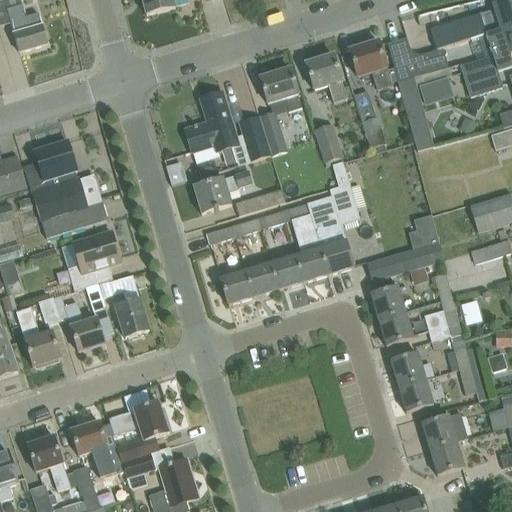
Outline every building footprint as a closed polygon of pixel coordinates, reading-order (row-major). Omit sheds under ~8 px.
[(0,0),(0,28),(11,25),(7,11),(22,7),(19,0),(0,0)] [(141,0),(146,18),(175,11),(172,0),(210,0),(210,1),(213,0),(141,0)] [(207,6),(205,0),(190,0),(192,9),(207,6)] [(496,15),(480,20),(485,37),(511,29),(511,0),(493,7),(495,11),(496,15)] [(22,7),(7,11),(11,25),(19,55),(48,47),(38,16),(26,19),(23,7),(22,7)] [(465,20),(430,31),(437,52),(443,50),(444,50),(454,47),(485,37),(480,20),(466,24),(465,20)] [(511,56),(511,29),(485,37),(491,57),(508,52),(510,57),(511,56)] [(407,40),(388,46),(393,65),(399,82),(399,83),(414,79),(449,69),(443,50),(437,52),(425,56),(422,57),(420,57),(419,57),(415,55),(412,53),(410,50),(409,48),(407,40)] [(373,75),(378,92),(392,88),(379,44),(350,53),(358,80),(373,75)] [(462,66),(472,100),(502,90),(497,73),(511,68),(511,63),(510,57),(508,52),(491,57),(462,66)] [(329,90),(334,106),(347,102),(342,86),(342,85),(334,58),(319,63),(318,61),(308,64),(309,66),(306,67),(314,94),(329,90)] [(291,72),(260,81),(266,100),(268,107),(269,106),(284,102),(288,114),(302,110),(298,98),(299,98),(297,91),(291,72)] [(399,83),(398,84),(418,154),(434,149),(414,79),(399,83)] [(448,80),(436,84),(442,103),(454,100),(448,80)] [(194,130),(185,133),(195,164),(219,157),(218,154),(233,150),(239,169),(271,159),(259,121),(240,127),(244,139),(236,141),(222,96),(202,102),(206,118),(209,117),(210,125),(198,129),(198,127),(193,129),(194,130)] [(272,115),(260,119),(272,159),(288,154),(277,118),(275,114),(272,115)] [(376,120),(361,125),(370,151),(385,146),(386,146),(377,120),(376,120)] [(464,121),(459,132),(471,138),(476,126),(464,121)] [(326,168),(343,163),(333,128),(316,133),(326,168)] [(511,130),(491,137),(495,153),(511,147),(511,130)] [(40,165),(25,169),(33,195),(48,190),(46,184),(77,175),(68,144),(37,154),(40,165)] [(2,168),(0,168),(0,197),(27,189),(18,159),(1,164),(2,168)] [(186,183),(182,170),(168,174),(172,187),(186,183)] [(235,178),(194,190),(202,217),(215,213),(215,215),(219,213),(219,212),(230,209),(226,193),(252,185),(248,173),(235,177),(235,178)] [(48,190),(33,195),(47,241),(89,228),(108,223),(103,205),(88,210),(79,181),(48,190)] [(360,222),(349,187),(338,189),(330,191),(332,199),(307,206),(310,217),(329,278),(354,271),(341,228),(360,222)] [(239,218),(286,205),(282,191),(235,205),(239,218)] [(511,196),(511,197),(470,209),(478,235),(511,224),(511,196)] [(29,199),(17,203),(20,212),(32,209),(29,199)] [(0,208),(0,225),(15,221),(10,205),(0,208)] [(307,206),(288,212),(292,223),(310,217),(307,206)] [(473,233),(465,206),(446,212),(455,238),(473,233)] [(258,221),(261,232),(286,224),(282,213),(258,221)] [(302,257),(296,258),(304,286),(329,278),(310,217),(292,223),(302,257)] [(236,239),(261,232),(258,221),(233,228),(236,239)] [(379,240),(390,237),(387,222),(376,224),(379,240)] [(210,246),(236,239),(233,228),(207,236),(210,246)] [(504,231),(497,233),(500,243),(507,241),(504,231)] [(93,240),(73,246),(61,250),(68,272),(75,294),(94,288),(113,283),(109,269),(121,266),(112,235),(93,240)] [(471,253),(475,266),(511,255),(511,250),(509,242),(471,253)] [(372,285),(444,263),(439,244),(367,266),(372,285)] [(296,258),(271,266),(279,293),(304,286),(296,258)] [(12,263),(0,267),(0,273),(2,280),(16,275),(12,263)] [(255,301),(279,293),(271,266),(246,273),(255,301)] [(229,308),(255,301),(246,273),(220,281),(229,308)] [(441,305),(453,301),(446,275),(434,278),(435,278),(431,279),(434,290),(437,289),(441,305)] [(116,310),(119,322),(125,341),(149,334),(133,278),(109,286),(113,298),(124,295),(127,307),(116,310)] [(50,293),(48,293),(50,300),(50,301),(53,300),(53,301),(70,296),(68,287),(50,293)] [(371,298),(379,323),(406,315),(398,290),(371,298)] [(12,297),(1,300),(6,315),(16,311),(12,297)] [(53,300),(50,301),(38,305),(45,328),(60,323),(53,301),(53,300)] [(450,338),(462,335),(458,320),(453,301),(441,305),(444,313),(424,318),(432,345),(450,339),(450,338)] [(77,305),(64,309),(68,320),(73,337),(79,356),(105,347),(102,339),(114,335),(108,316),(106,311),(94,315),(96,322),(84,326),(77,305)] [(52,333),(39,338),(30,311),(16,316),(27,351),(33,370),(61,361),(52,333)] [(379,323),(386,349),(414,341),(406,315),(379,323)] [(0,380),(18,375),(5,333),(0,334),(0,380)] [(459,372),(471,369),(465,346),(462,335),(450,338),(450,339),(459,372)] [(419,356),(410,359),(391,364),(399,390),(427,382),(419,356)] [(459,372),(466,397),(477,394),(471,369),(459,372)] [(427,382),(399,390),(406,415),(434,407),(427,382)] [(508,428),(511,427),(511,395),(501,398),(508,428)] [(493,397),(476,401),(477,408),(465,412),(472,436),(485,433),(483,425),(500,421),(493,397)] [(118,451),(116,451),(120,464),(150,456),(159,453),(155,440),(169,436),(159,405),(109,422),(114,438),(140,429),(143,440),(117,448),(118,451)] [(422,427),(429,452),(457,443),(468,440),(461,416),(422,427)] [(109,454),(106,444),(100,425),(71,434),(79,460),(95,455),(103,481),(124,474),(120,464),(116,451),(109,454)] [(511,454),(511,455),(500,458),(502,465),(504,471),(511,468),(511,427),(508,428),(508,429),(511,445),(511,454)] [(50,471),(57,492),(77,486),(74,478),(67,480),(54,439),(27,448),(36,476),(50,471)] [(457,443),(429,452),(437,478),(465,470),(457,443)] [(2,511),(0,505),(0,504),(10,501),(14,500),(10,489),(18,486),(8,454),(0,456),(0,511),(2,511)] [(150,456),(120,464),(124,474),(125,473),(127,480),(155,472),(150,456)] [(153,511),(189,511),(187,504),(199,501),(193,482),(190,483),(185,464),(187,463),(187,462),(160,470),(167,492),(149,498),(153,511)] [(73,474),(74,478),(77,486),(78,485),(84,503),(83,503),(85,511),(91,511),(101,509),(87,470),(73,474)] [(30,493),(36,511),(85,511),(83,503),(53,511),(46,488),(30,493)] [(426,511),(422,499),(397,507),(398,511),(426,511)] [(127,502),(123,506),(124,511),(129,511),(133,508),(132,503),(127,502)]
